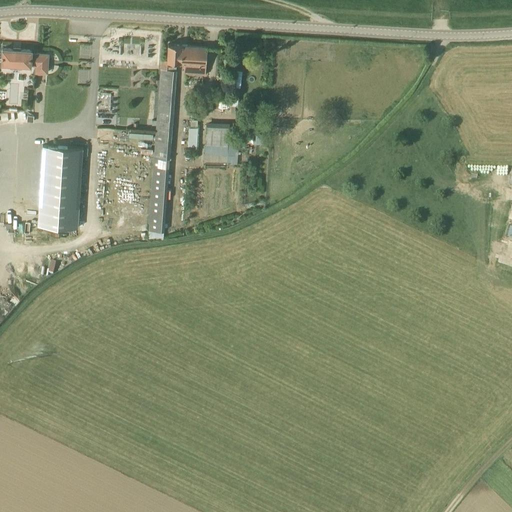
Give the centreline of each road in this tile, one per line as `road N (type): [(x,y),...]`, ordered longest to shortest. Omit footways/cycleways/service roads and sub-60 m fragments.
road 1 (track): [(0,328),(80,261),(208,233),(297,195),(388,123),(444,36)]
road 2 (tertiary): [(0,13),(511,34)]
